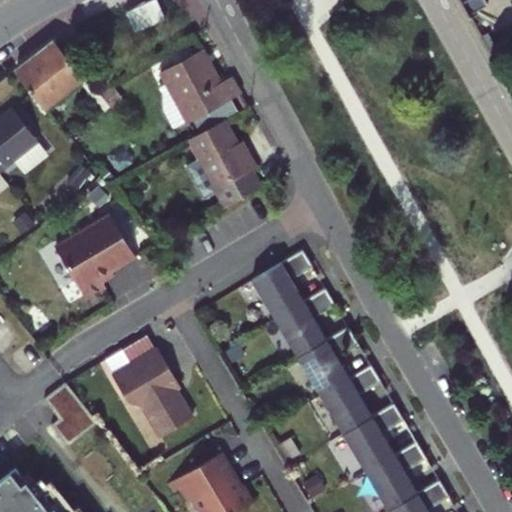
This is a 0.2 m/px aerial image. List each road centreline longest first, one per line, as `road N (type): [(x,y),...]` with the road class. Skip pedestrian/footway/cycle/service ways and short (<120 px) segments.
road 1 (residential): [(325,204),(499,511)]
road 2 (residential): [(170,295),(296,511)]
road 3 (residential): [(214,0),(325,204)]
road 4 (residential): [(325,204),(170,295)]
road 5 (residential): [(433,0),(511,136)]
road 6 (residential): [(170,295),(54,368)]
